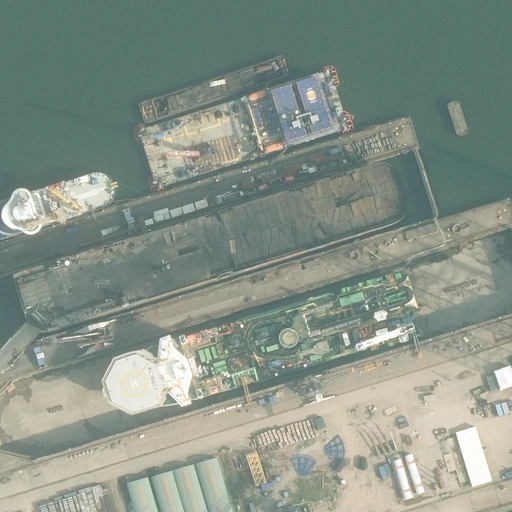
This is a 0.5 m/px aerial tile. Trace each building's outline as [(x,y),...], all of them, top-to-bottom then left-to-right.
[(435,223),(406,232),(408,241),(438,231),(435,223)] [(114,351),(78,375),(108,418),(137,411),(128,411),(126,402),(148,397),(148,402),(153,403),(149,388),(178,382),(181,387),(355,351),(349,350),(371,346),(372,345),(368,340),(373,339),(373,344),(393,330),(394,328),(402,326),(404,330),(451,320),(454,290),(437,265),(354,283),(353,296),(357,296),(347,304),(346,302),(114,351)] [(15,418),(18,428),(38,432),(42,430),(45,434),(56,436),(64,433),(69,429),(72,429),(72,428),(69,416),(65,411),(58,410),(55,406),(66,403),(67,403),(68,397),(79,394),(78,394),(72,374),(62,377),(55,383),(48,385),(17,412),(15,418)] [(232,511),(217,460),(195,467),(208,511),(232,511)] [(207,511),(194,467),(173,473),(184,511),(207,511)] [(183,511),(173,473),(151,479),(160,511),(183,511)] [(157,511),(148,478),(126,484),(134,511),(157,511)]
